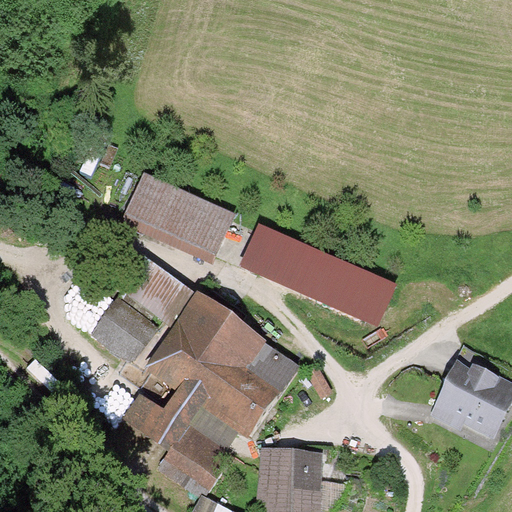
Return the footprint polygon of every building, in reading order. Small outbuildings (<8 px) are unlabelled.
[(233,216),(146,178),(125,224),(213,263),(233,216)] [(260,225),(240,270),(377,330),(397,285),(260,225)] [(115,294),(173,332),(197,296),(141,255),(115,294)] [(198,294),(197,296),(173,332),(170,336),(159,329),(135,366),(128,362),(121,374),(146,390),(149,385),(173,400),(177,392),(202,408),(240,434),(249,440),(299,369),(265,345),(267,342),(198,294)] [(135,366),(159,329),(115,301),(91,339),(128,362),(135,366)] [(511,376),(466,352),(432,417),(460,431),(464,422),(494,437),(511,402),(511,376)] [(322,400),(333,396),(324,371),(314,374),(322,400)] [(172,453),(202,408),(177,392),(173,400),(165,412),(139,395),(122,421),(172,453)] [(240,434),(202,408),(172,453),(163,469),(205,498),(233,458),(227,453),(240,434)] [(262,449),(256,511),(333,511),(349,484),(320,481),(323,455),(262,449)] [(233,511),(202,496),(194,511),(233,511)]
